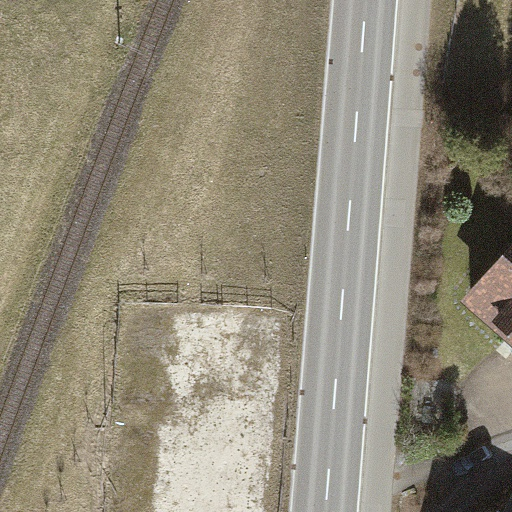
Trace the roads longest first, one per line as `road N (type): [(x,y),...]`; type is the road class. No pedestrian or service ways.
road 1 (secondary): [(328,483),(368,0)]
road 2 (residential): [(511,450),(377,483),(328,483)]
